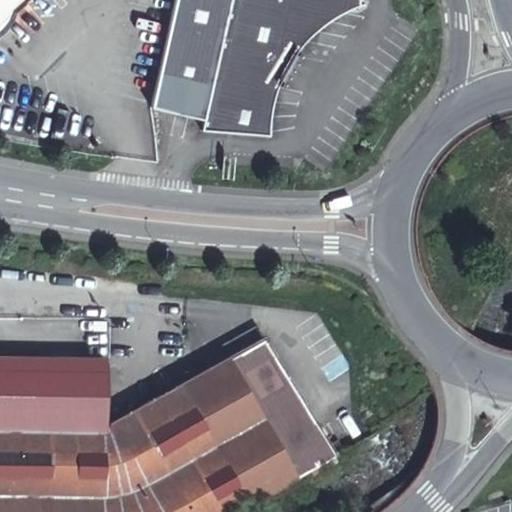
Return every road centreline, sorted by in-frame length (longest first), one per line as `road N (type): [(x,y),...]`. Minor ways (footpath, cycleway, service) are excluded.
road 1 (secondary): [(393,191),(278,213),(0,177)]
road 2 (secondary): [(0,208),(332,253),(391,272)]
road 3 (secondary): [(452,359),(451,426),(435,498)]
